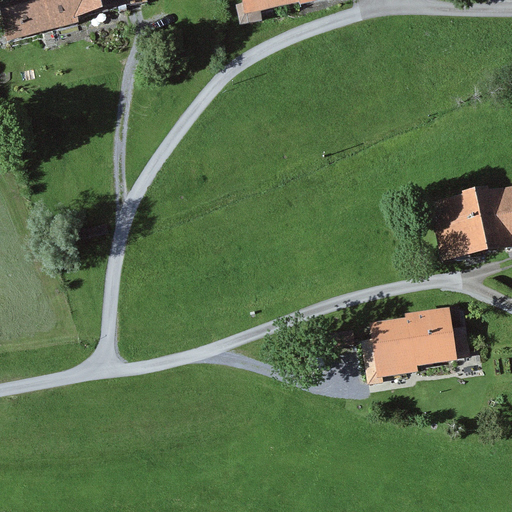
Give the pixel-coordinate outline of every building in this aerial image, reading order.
[(12,0),(23,40),(143,9),(140,0),(12,0)] [(244,0),(248,16),(322,0),(244,0)] [(511,197),(456,208),(467,263),(511,253),(511,197)] [(106,227),(78,232),(80,242),(108,237),(106,227)] [(374,343),(362,345),(368,384),(411,378),(419,376),(418,371),(456,365),(456,360),(470,358),(466,330),(452,332),(449,312),(405,319),(405,325),(372,330),(374,343)] [(352,334),(321,338),(323,350),(353,346),(352,334)] [(324,355),(310,357),(312,373),(326,372),(324,355)]
